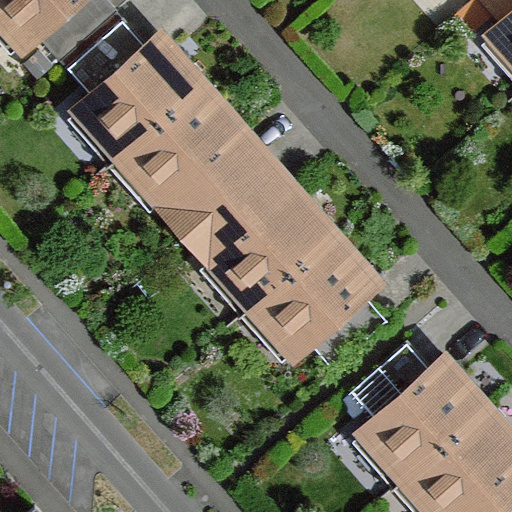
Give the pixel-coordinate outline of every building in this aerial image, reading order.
[(0,0),(0,13),(27,44),(39,33),(77,0),(0,0)] [(94,93),(149,44),(110,0),(77,0),(39,33),(66,63),(94,93)] [(511,0),(481,0),(502,23),(511,14),(511,0)] [(511,14),(502,23),(496,29),(511,47),(511,14)] [(204,82),(161,34),(149,44),(94,93),(81,104),(124,153),(204,82)] [(247,131),(204,82),(124,153),(167,202),(247,131)] [(294,183),(247,131),(167,202),(189,228),(212,255),(294,183)] [(336,232),(294,183),(212,255),(255,304),(336,232)] [(379,281),(336,232),(255,304),(300,353),(312,342),(368,292),(379,281)] [(391,320),(368,292),(312,342),(337,369),(391,320)] [(379,417),(435,366),(413,340),(355,390),(379,417)] [(487,404),(446,357),(435,366),(379,417),(367,428),(409,475),(487,404)] [(465,511),(511,469),(511,431),(487,404),(409,475),(441,511),(465,511)] [(511,511),(511,469),(465,511),(511,511)]
